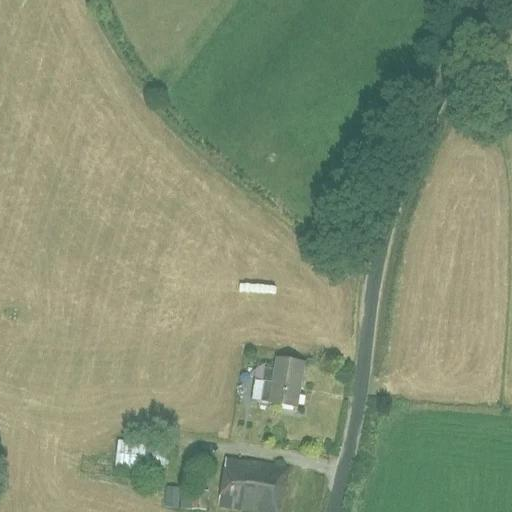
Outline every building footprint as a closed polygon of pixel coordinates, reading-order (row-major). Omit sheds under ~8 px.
[(261,382),(254,381),(250,402),(268,406),(269,404),(297,409),(304,364),(275,360),(274,370),(263,369),(261,382)] [(169,447),(117,441),(114,467),(163,473),(165,452),(169,452),(169,447)] [(225,459),(217,507),(251,511),(282,511),(289,469),(225,459)] [(165,487),(163,507),(177,508),(179,488),(165,487)] [(208,491),(181,489),(179,509),(206,511),(208,491)]
